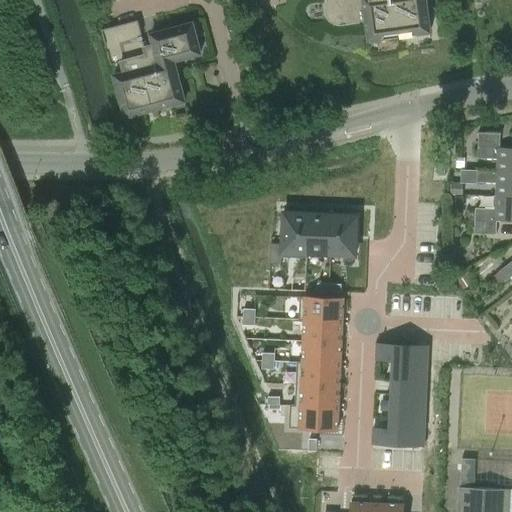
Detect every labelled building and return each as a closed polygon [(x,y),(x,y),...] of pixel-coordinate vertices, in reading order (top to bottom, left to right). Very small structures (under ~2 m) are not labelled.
[(329,0),(329,1),(328,4),(327,7),(328,15),(330,18),(332,21),(335,23),(338,24),(342,25),(368,21),(371,40),(384,38),(384,39),(419,34),(419,33),(432,31),(427,0),(329,0)] [(177,61),(203,54),(195,24),(153,35),(156,45),(148,47),(141,21),(105,31),(114,66),(124,63),(127,73),(117,76),(128,118),(187,102),(177,61)] [(500,133),(478,133),(477,158),(497,159),(496,171),(496,172),(511,172),(511,148),(500,148),(500,133)] [(455,168),(463,168),(464,157),(456,157),(455,168)] [(495,197),(511,197),(511,172),(496,172),(496,171),(476,171),(476,182),(496,183),(495,197)] [(463,182),(450,182),(450,194),(463,194),(463,182)] [(511,221),(511,197),(495,197),(494,209),(474,208),(473,233),(495,235),(496,221),(511,221)] [(284,213),(282,251),(307,252),(308,214),(284,213)] [(308,214),(307,252),(331,253),(332,215),(308,214)] [(332,215),(331,253),(355,255),(356,216),(332,215)] [(511,276),(511,260),(498,272),(505,281),(511,276)] [(498,287),(505,281),(498,272),(491,277),(498,287)] [(455,282),(461,290),(471,284),(465,275),(455,282)] [(329,292),(329,284),(317,283),(317,291),(329,292)] [(341,284),(329,284),(329,292),(341,292),(341,284)] [(305,298),(304,319),(342,321),(343,299),(305,298)] [(243,317),(255,317),(255,309),(243,309),(243,317)] [(255,325),(255,317),(243,317),(243,325),(255,325)] [(304,319),(303,341),(341,343),(342,321),(304,319)] [(303,341),(302,362),(340,364),(341,343),(303,341)] [(377,345),(377,358),(401,359),(399,394),(425,395),(428,347),(377,345)] [(262,361),(274,361),(275,353),(262,353),(262,361)] [(274,369),(274,361),(262,361),(261,369),(274,369)] [(302,362),(301,384),(339,386),(340,364),(302,362)] [(301,384),(300,406),(338,407),(339,386),(301,384)] [(373,429),(373,443),(423,445),(425,397),(399,396),(397,430),(373,429)] [(300,406),(299,427),(337,429),(338,407),(300,406)] [(308,441),(307,451),(316,451),(316,442),(308,441)] [(460,458),(459,483),(473,483),(474,459),(460,458)] [(508,511),(509,489),(458,487),(456,511),(508,511)] [(352,502),(351,511),(376,511),(377,503),(352,502)] [(377,503),(376,511),(402,511),(403,505),(377,503)]
